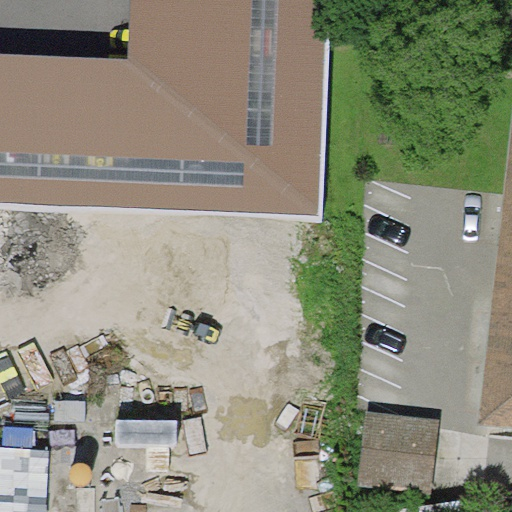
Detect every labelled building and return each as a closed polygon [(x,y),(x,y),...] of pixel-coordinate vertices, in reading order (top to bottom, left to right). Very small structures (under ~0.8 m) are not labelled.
[(0,206),(325,220),(333,0),(132,0),(130,65),(0,59),(0,206)] [(440,26),(443,0),(375,0),(367,56),(434,65),(440,26)] [(511,162),(502,256),(511,256),(511,162)] [(511,256),(502,256),(484,431),(511,434),(511,256)] [(435,462),(439,420),(367,412),(359,485),(431,493),(435,462)]
